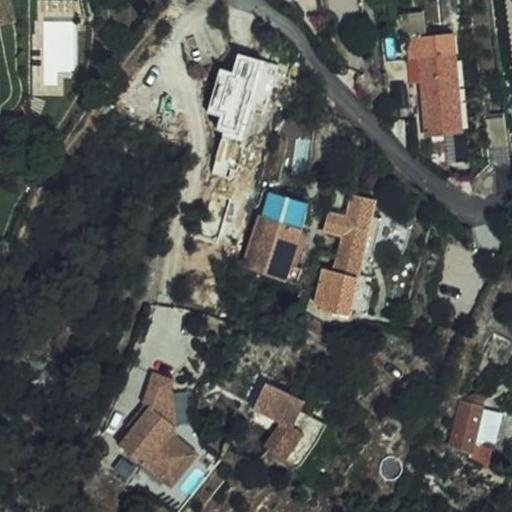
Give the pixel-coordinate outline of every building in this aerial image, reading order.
[(305,26),(329,22),(325,0),(285,0),(289,9),(304,20),(305,26)] [(369,24),(366,0),(338,0),(347,27),(369,24)] [(451,35),(405,40),(407,61),(419,61),(421,83),(426,136),(428,136),(430,159),(443,166),(440,134),(460,132),(451,35)] [(257,63),(259,57),(238,51),(223,105),(267,116),(280,69),(257,63)] [(419,61),(407,61),(410,84),(421,83),(419,61)] [(363,90),(391,87),(387,62),(360,66),(363,90)] [(493,150),(509,148),(505,117),(490,119),(493,150)] [(271,192),(267,211),(304,221),(309,203),(271,192)] [(358,259),(369,218),(373,202),(354,196),(348,217),(330,212),(325,230),(340,234),(329,269),(325,268),(315,304),(326,307),(326,310),(342,315),(358,259)] [(257,216),(243,269),(298,284),(302,267),(294,265),(303,229),(257,216)] [(369,218),(358,259),(368,262),(378,221),(369,218)] [(511,361),(511,341),(498,335),(491,350),(492,360),(510,367),(511,361)] [(120,447),(165,483),(191,449),(172,433),(176,428),(172,388),(174,380),(153,375),(144,404),(145,406),(136,417),(141,421),(132,432),(120,447)] [(302,407),(286,398),(274,391),(254,378),(239,404),(265,420),(251,443),(267,453),(287,464),(312,421),(299,413),(302,407)] [(279,384),(274,391),(286,398),(291,390),(279,384)] [(469,455),(469,458),(486,467),(492,451),(486,449),(484,446),(484,444),(487,442),(492,443),(496,440),(503,416),(483,412),(484,410),(463,406),(450,447),(469,455)] [(141,421),(136,417),(127,428),(132,432),(141,421)] [(191,449),(165,483),(171,489),(199,455),(191,449)]
